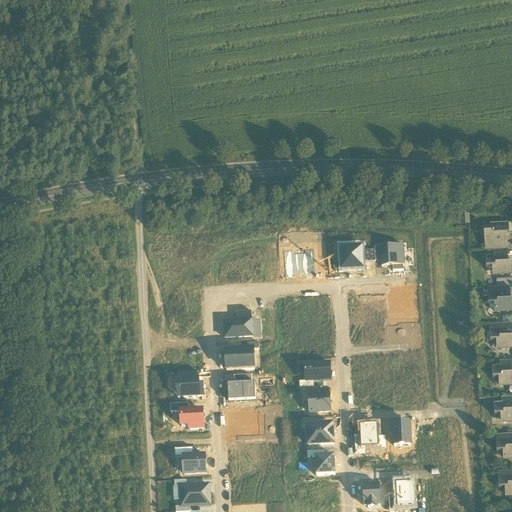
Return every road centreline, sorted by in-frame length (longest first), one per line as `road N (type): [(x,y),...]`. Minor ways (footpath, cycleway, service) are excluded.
road 1 (residential): [(223,511),(211,294),(339,288),(347,418)]
road 2 (secondary): [(140,181),(343,167),(511,178)]
road 3 (unclassified): [(140,181),(153,511)]
road 4 (track): [(123,0),(140,181)]
road 5 (secondary): [(0,208),(140,181)]
